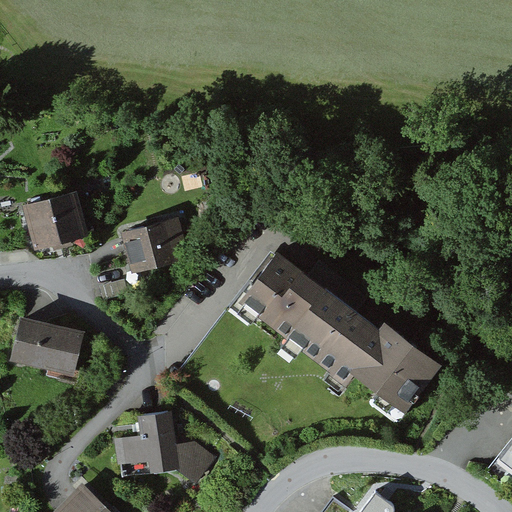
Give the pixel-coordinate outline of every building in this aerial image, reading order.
[(74,193),(50,199),(61,239),(84,233),(74,193)] [(50,199),(27,205),(37,245),(61,239),(50,199)] [(169,222),(125,233),(134,270),(178,258),(169,222)] [(327,283),(285,251),(244,305),(353,387),(366,371),(424,414),(471,351),(417,310),(406,324),(336,271),(327,283)] [(22,320),(14,356),(72,370),(81,333),(22,320)] [(120,462),(151,457),(153,468),(177,465),(195,479),(212,456),(194,443),(174,445),(169,412),(142,415),(143,422),(137,422),(139,436),(118,439),(120,462)] [(511,433),(502,443),(511,452),(511,433)] [(111,511),(84,485),(57,511),(111,511)] [(410,511),(376,485),(355,511),(410,511)]
